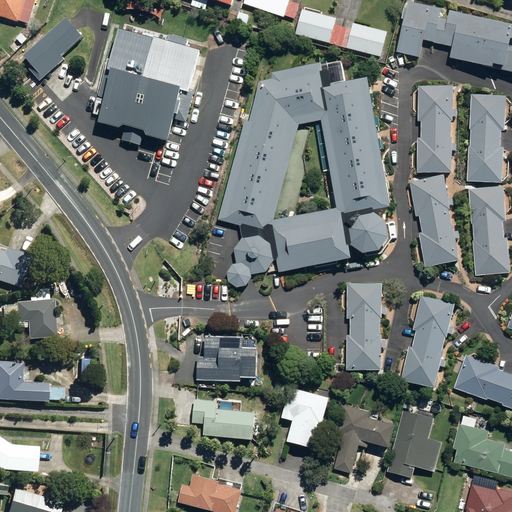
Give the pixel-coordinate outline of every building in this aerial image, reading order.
[(0,0),(0,20),(15,25),(16,24),(26,27),(34,0),(0,0)] [(194,0),(228,11),(231,0),(194,0)] [(292,22),(297,8),(287,5),(288,2),(281,0),(244,0),(242,7),(282,21),(282,19),(292,22)] [(436,9),(410,3),(398,53),(413,57),(418,39),(428,42),(435,17),(436,17),(437,11),(436,11),(436,9)] [(334,45),(339,27),(330,24),(331,18),(299,9),(292,34),(334,45)] [(233,21),(242,24),(245,14),(235,12),(233,21)] [(442,19),(436,17),(435,17),(428,42),(449,46),(446,58),(485,68),(486,64),(497,66),(503,39),(511,41),(511,40),(511,28),(444,12),(442,19)] [(27,71),(37,82),(62,61),(59,58),(82,38),(66,21),(23,59),(31,68),(27,71)] [(347,29),(339,27),(334,45),(376,57),(383,31),(349,23),(347,29)] [(105,101),(100,118),(164,136),(168,120),(180,124),(200,54),(185,50),(187,44),(169,39),(167,46),(120,32),(101,99),(105,101)] [(13,42),(19,47),(25,42),(19,36),(13,42)] [(511,41),(503,39),(497,66),(486,64),(485,68),(511,74),(511,41)] [(222,220),(243,225),(245,238),(237,250),(240,264),(254,275),(269,272),(276,261),(279,260),(281,272),(351,259),(349,247),(352,247),(362,254),(377,251),(386,237),(383,220),(372,213),(372,210),(389,207),(365,78),(344,82),(340,60),(272,73),(273,79),(262,81),(252,122),(248,121),(222,220)] [(413,173),(446,174),(446,151),(453,151),(453,144),(447,144),(447,138),(445,138),(445,121),(447,121),(447,117),(453,117),(453,110),(447,110),(448,86),(415,85),(414,121),(418,121),(417,138),(414,138),(413,173)] [(467,146),(466,182),(498,183),(499,148),(497,148),(498,131),(501,131),(502,96),(469,95),(468,129),(469,129),(468,146),(467,146)] [(415,233),(421,267),(453,261),(450,239),(457,238),(455,231),(448,233),(444,206),(451,205),(449,198),(442,199),(439,176),(406,182),(412,216),(416,215),(419,232),(415,233)] [(471,241),(474,276),(507,273),(504,238),(501,238),(500,221),(503,221),(499,186),(467,189),(470,224),(471,223),(473,241),(471,241)] [(0,279),(20,286),(31,253),(6,245),(5,250),(0,248),(0,279)] [(343,371),(376,371),(376,347),(384,348),(384,341),(376,341),(376,314),(384,314),(384,307),(376,307),(376,285),(344,284),(344,318),(347,318),(346,335),(343,336),(343,371)] [(28,319),(29,337),(57,336),(55,298),(49,299),(48,287),(29,288),(30,299),(17,300),(18,320),(28,319)] [(398,381),(429,389),(434,366),(441,367),(443,361),(436,359),(443,332),(449,334),(451,328),(444,326),(450,304),(418,296),(410,330),(413,331),(409,348),(406,347),(398,381)] [(193,380),(235,382),(235,379),(250,379),(251,350),(236,349),(237,338),(201,336),(199,357),(195,357),(193,380)] [(43,347),(42,338),(32,339),(33,348),(43,347)] [(499,406),(511,410),(511,372),(510,375),(494,369),(496,366),(463,355),(451,388),(484,400),(484,398),(500,404),(499,406)] [(0,401),(52,405),(52,401),(66,401),(66,390),(53,389),(53,387),(25,385),(26,365),(0,363),(0,401)] [(279,396),(281,386),(273,384),(271,394),(279,396)] [(284,442),(307,449),(314,425),(315,426),(323,399),(287,388),(278,418),(290,421),(284,442)] [(200,435),(246,441),(249,413),(212,409),(213,402),(192,399),(189,424),(193,425),(194,423),(201,424),(200,435)] [(331,469),(346,473),(355,445),(363,448),(364,443),(382,448),(389,426),(363,418),(365,413),(340,406),(332,434),(340,436),(331,469)] [(384,472),(408,478),(411,467),(430,472),(437,443),(423,440),(428,419),(400,412),(384,472)] [(452,463),(511,478),(511,452),(499,449),(500,444),(483,439),(485,432),(457,425),(450,449),(455,450),(452,463)] [(0,468),(5,472),(40,475),(42,450),(14,447),(0,437),(0,468)] [(175,502),(209,511),(230,511),(237,491),(212,485),(213,482),(189,476),(186,486),(179,485),(175,502)] [(463,511),(511,511),(511,508),(510,508),(511,500),(511,493),(493,489),(493,490),(470,484),(463,508),(464,508),(463,511)] [(53,511),(56,502),(7,489),(0,511),(53,511)] [(297,511),(298,511),(272,503),(269,511),(297,511)]
